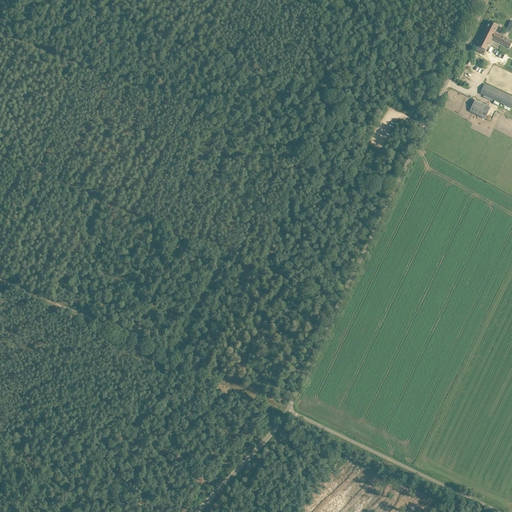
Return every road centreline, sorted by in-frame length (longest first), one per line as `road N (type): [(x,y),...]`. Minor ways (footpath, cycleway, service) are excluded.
road 1 (unclassified): [(287,408),(486,0)]
road 2 (unclassified): [(503,511),(287,408)]
road 3 (track): [(185,103),(0,28)]
road 4 (unknown): [(198,369),(183,413),(123,502)]
road 5 (unknown): [(133,213),(0,158)]
road 6 (unclassified): [(195,511),(287,408)]
road 7 (unknown): [(198,369),(85,317)]
